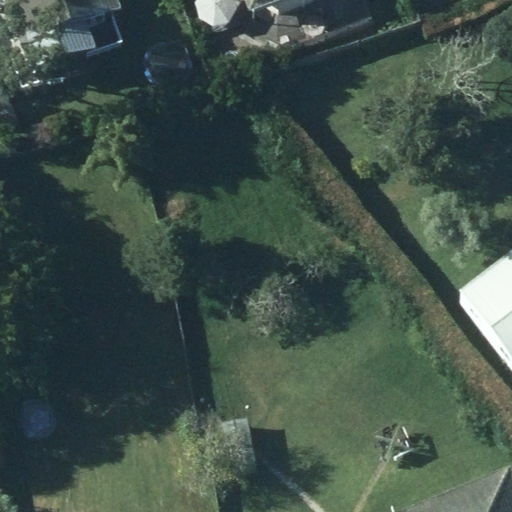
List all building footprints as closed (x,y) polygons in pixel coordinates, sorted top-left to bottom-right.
[(0,0),(0,20),(9,48),(110,16),(104,0),(0,0)] [(309,0),(224,0),(234,27),(309,0)] [(511,257),(452,302),(511,381),(511,380),(511,257)] [(221,476),(250,471),(241,426),(212,432),(221,476)] [(509,511),(496,483),(433,511),(509,511)]
